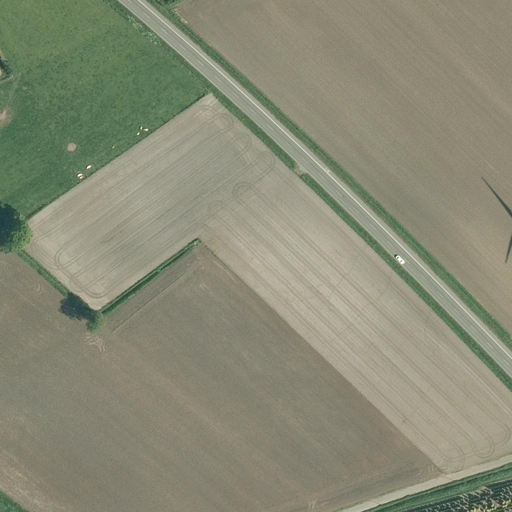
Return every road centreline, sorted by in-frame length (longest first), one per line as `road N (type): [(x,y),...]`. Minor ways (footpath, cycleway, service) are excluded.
road 1 (secondary): [(511,368),(290,146),(127,0)]
road 2 (unclassified): [(511,459),(353,511)]
